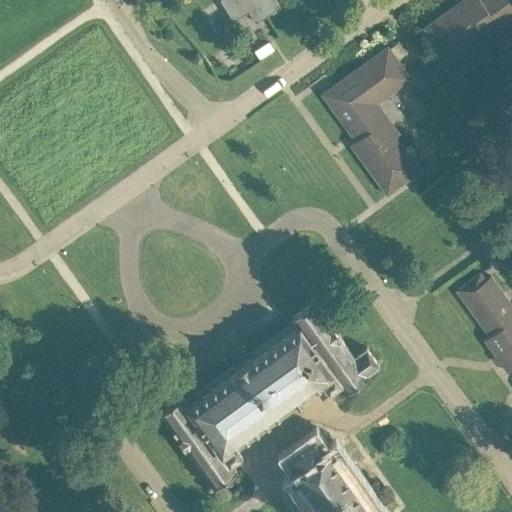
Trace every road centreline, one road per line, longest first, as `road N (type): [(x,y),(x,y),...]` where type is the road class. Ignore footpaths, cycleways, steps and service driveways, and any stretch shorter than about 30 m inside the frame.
road 1 (residential): [(168,511),(90,407),(85,388),(90,369),(152,324)]
road 2 (residential): [(511,480),(385,309)]
road 3 (residential): [(391,0),(221,118)]
road 4 (residential): [(385,309),(321,221),(288,223),(238,260)]
road 5 (residential): [(152,324),(189,346),(256,301),(238,260)]
road 6 (residential): [(221,118),(138,40),(111,0)]
road 7 (residential): [(385,309),(511,218)]
road 8 (residential): [(119,192),(0,274)]
road 9 (unknown): [(0,310),(90,407)]
road 10 (residential): [(221,118),(119,192)]
